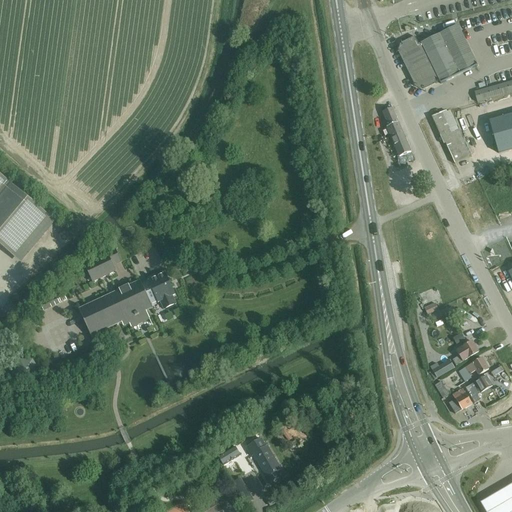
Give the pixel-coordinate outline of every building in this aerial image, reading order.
[(475,68),(477,67),(477,65),(476,66),(458,26),(439,35),(421,44),(419,46),(415,38),(413,38),(414,40),(403,46),(402,46),(400,52),(400,53),(401,53),(417,86),(416,86),(417,86),(423,88),(423,89),(424,88),(423,88),(435,82),(436,84),(437,84),(436,82),(439,81),(441,85),(443,84),(443,83),(458,76),(460,75),(475,67),(475,68)] [(511,82),(475,93),(478,104),(511,94),(511,82)] [(392,109),(382,113),(388,127),(387,128),(387,130),(383,132),(385,137),(390,135),(400,158),(411,153),(398,123),(392,109)] [(446,111),(431,118),(443,145),(445,144),(455,165),(468,159),(467,156),(469,155),(451,113),(447,115),(446,111)] [(511,116),(490,123),(498,154),(511,150),(511,116)] [(0,176),(0,244),(14,256),(47,216),(0,176)] [(85,267),(93,283),(116,272),(107,253),(92,261),(93,263),(85,267)] [(139,282),(78,310),(91,337),(122,323),(124,326),(147,315),(146,312),(151,309),(149,305),(157,301),(158,303),(160,302),(164,310),(176,304),(173,296),(175,295),(165,274),(148,282),(148,283),(141,286),(139,282)] [(56,297),(40,304),(43,312),(59,304),(56,297)] [(435,304),(424,308),(427,315),(438,311),(435,304)] [(122,331),(115,334),(118,341),(125,338),(122,331)] [(464,341),(461,336),(453,340),(456,345),(464,341)] [(478,354),(472,343),(456,352),(459,358),(453,361),(456,367),(478,354)] [(465,383),(471,379),(470,378),(472,377),(471,375),(476,372),(479,377),(489,371),(482,359),(458,373),(465,383)] [(449,361),(438,368),(437,365),(430,369),(437,380),(454,369),(449,361)] [(473,385),(466,389),(475,404),(479,401),(477,396),(492,387),(486,377),(473,385)] [(442,399),(448,396),(441,383),(435,387),(442,399)] [(462,412),(472,406),(462,391),(452,397),(455,401),(449,405),(455,416),(461,412),(462,412)] [(279,478),(275,473),(280,470),(267,447),(266,448),(261,440),(247,448),(252,457),(254,455),(267,477),(265,478),(269,484),(279,478)] [(235,448),(218,458),(223,466),(241,456),(235,448)] [(511,511),(511,484),(477,504),(481,511),(511,511)] [(198,511),(218,511),(225,508),(218,498),(207,504),(206,502),(204,503),(205,505),(197,510),(198,511)]
